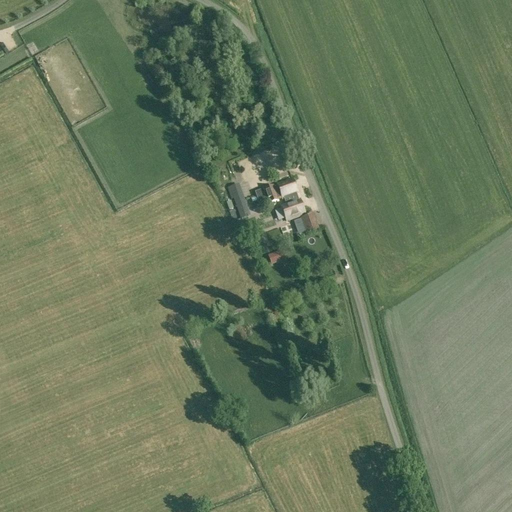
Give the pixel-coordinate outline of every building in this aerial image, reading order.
[(156,80),(152,72),(147,75),(151,83),(156,80)] [(301,217),(302,219),(306,218),(305,216),(300,200),(298,201),(296,195),(298,195),(293,179),(277,185),(278,187),(274,189),(278,200),(282,199),(282,200),(284,199),(286,205),(281,207),(286,222),(301,217)] [(243,219),(250,216),(239,184),(230,188),(238,211),(239,211),(243,219)] [(273,186),(263,190),(261,191),(259,184),(253,186),(255,192),(254,193),(259,207),(268,204),(268,205),(279,201),(278,200),(274,189),(273,186)] [(318,229),(314,215),(306,218),(302,219),(302,220),(305,233),(318,229)] [(276,263),(286,259),(284,252),(274,256),(276,263)]
